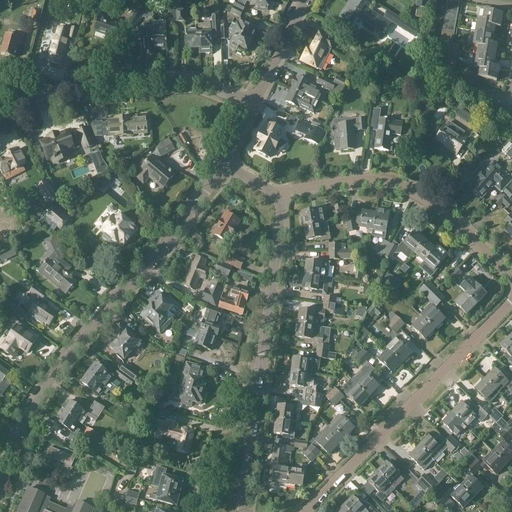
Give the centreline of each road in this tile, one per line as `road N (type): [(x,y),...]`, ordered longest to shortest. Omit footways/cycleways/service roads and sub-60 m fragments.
road 1 (residential): [(16,435),(80,338),(164,246),(223,163)]
road 2 (residential): [(243,511),(279,194)]
road 3 (residential): [(303,511),(511,299)]
road 4 (residential): [(511,279),(442,211),(387,181),(279,194)]
road 5 (residential): [(0,113),(98,85),(179,79),(252,106)]
